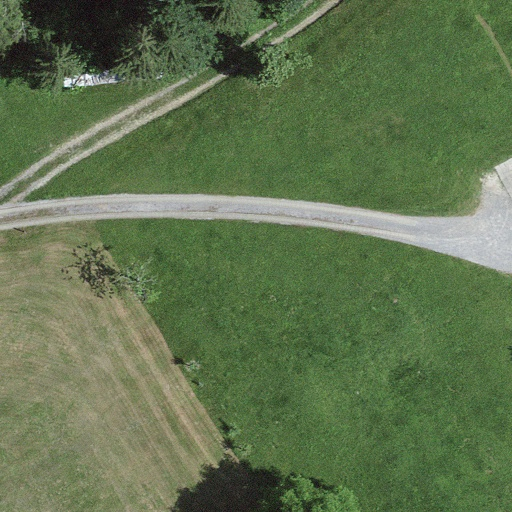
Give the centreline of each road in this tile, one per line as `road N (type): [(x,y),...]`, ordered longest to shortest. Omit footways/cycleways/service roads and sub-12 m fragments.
road 1 (track): [(0,222),(113,208),(255,208),(511,252)]
road 2 (track): [(322,0),(187,91),(33,175),(0,206)]
